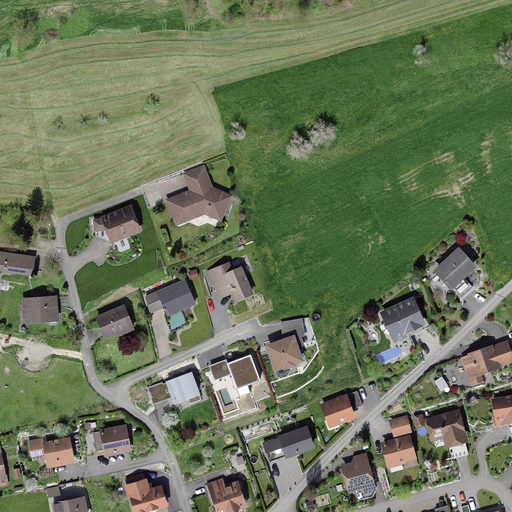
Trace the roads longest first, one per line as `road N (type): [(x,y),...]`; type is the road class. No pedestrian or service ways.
road 1 (residential): [(277,511),(511,283)]
road 2 (residential): [(183,511),(168,455),(146,422),(92,377),(62,248)]
road 3 (track): [(54,213),(17,61)]
road 4 (residential): [(511,505),(483,483),(370,511)]
